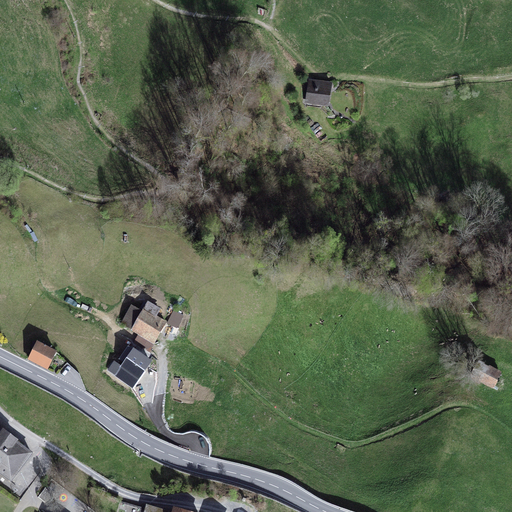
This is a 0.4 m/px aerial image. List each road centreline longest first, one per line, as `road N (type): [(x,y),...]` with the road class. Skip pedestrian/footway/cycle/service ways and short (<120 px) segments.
road 1 (motorway): [(0,55),(511,225)]
road 2 (track): [(511,432),(476,406),(455,404),(358,444),(335,441),(291,421),(224,365),(183,346),(160,365),(160,426)]
road 3 (primary): [(326,511),(145,443),(0,356)]
road 4 (track): [(511,77),(410,85),(319,75),(267,25)]
road 5 (track): [(338,134),(304,115),(298,75),(267,25)]
